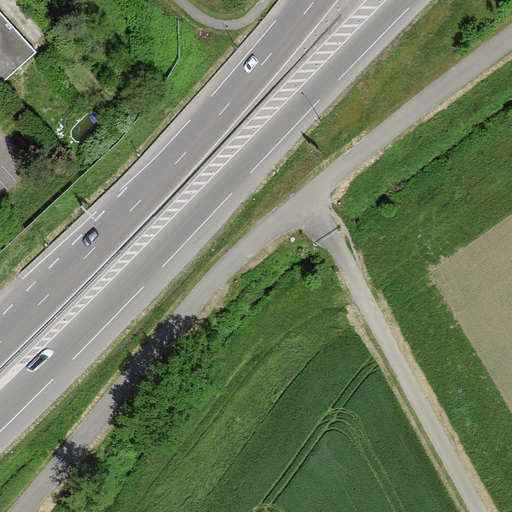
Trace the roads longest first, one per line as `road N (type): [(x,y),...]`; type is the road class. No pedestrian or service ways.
road 1 (trunk): [(0,409),(403,0)]
road 2 (track): [(511,163),(376,280),(288,326),(135,511)]
road 3 (trunk): [(311,0),(197,136),(0,340)]
road 4 (unclassified): [(21,511),(233,261),(306,200)]
road 5 (unclassified): [(482,511),(306,200)]
road 6 (unclassified): [(306,200),(511,38)]
